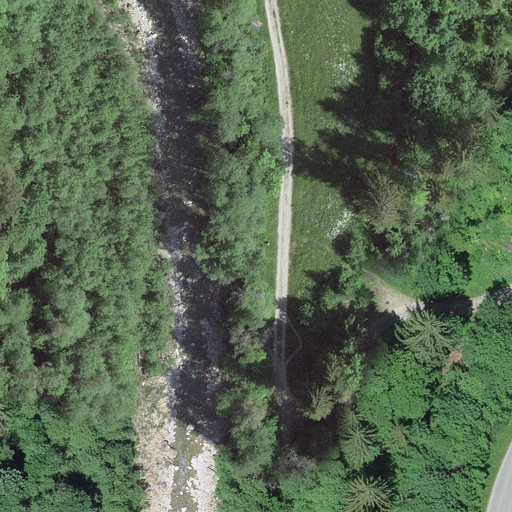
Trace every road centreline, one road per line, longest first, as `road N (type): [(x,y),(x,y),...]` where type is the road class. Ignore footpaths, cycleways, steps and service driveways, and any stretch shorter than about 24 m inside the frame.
road 1 (track): [(271,0),(286,154),(278,385)]
road 2 (track): [(511,296),(384,322),(365,379),(331,416),(292,411),(278,385)]
